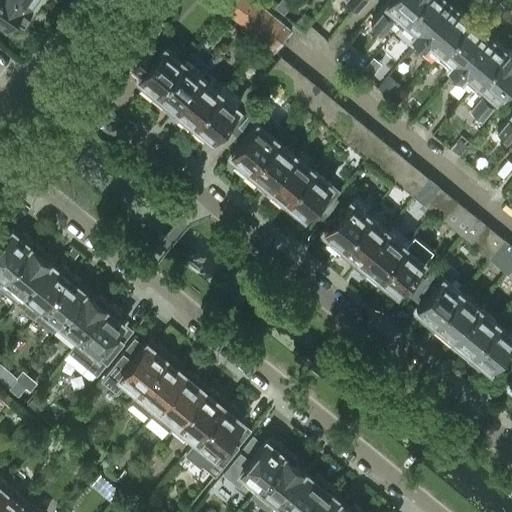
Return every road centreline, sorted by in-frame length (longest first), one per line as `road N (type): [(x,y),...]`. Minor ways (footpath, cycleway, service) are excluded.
road 1 (residential): [(436,511),(20,170)]
road 2 (residential): [(511,448),(114,121)]
